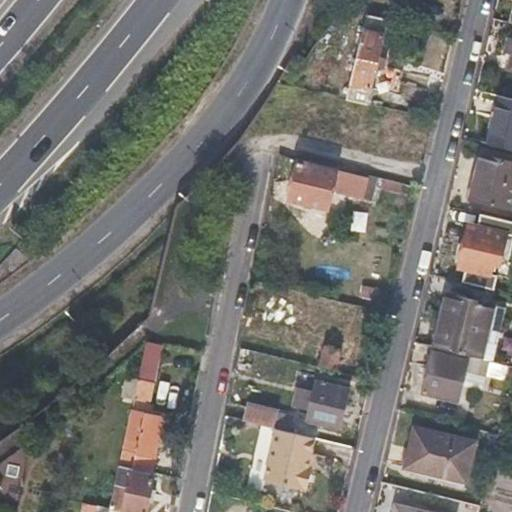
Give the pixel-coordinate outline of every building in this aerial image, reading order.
[(369,0),(366,15),(387,20),(391,0),(369,0)] [(371,86),(387,20),(366,15),(347,100),(352,101),(378,107),(387,109),(392,91),(371,86)] [(393,89),(389,109),(407,113),(411,94),(393,89)] [(511,98),(500,95),(488,144),(511,149),(511,98)] [(352,101),(350,109),(376,115),(378,107),(352,101)] [(511,208),(511,204),(511,162),(480,155),(470,198),(511,208)] [(362,176),(299,160),(288,201),(327,210),(332,191),(357,197),(362,176)] [(374,175),(371,189),(386,192),(389,178),(374,175)] [(356,211),(353,231),(368,233),(371,213),(356,211)] [(499,267),(507,235),(469,226),(458,270),(491,278),(495,266),(499,267)] [(349,279),(351,262),(318,258),(316,275),(349,279)] [(447,295),(434,348),(470,357),(480,360),(493,307),(447,295)] [(324,345),(323,369),(343,370),(344,346),(324,345)] [(487,376),(490,362),(480,360),(470,357),(468,362),(433,353),(423,393),(459,402),(466,371),(487,376)] [(154,383),(139,379),(135,400),(150,403),(154,383)] [(305,419),(319,422),(328,384),(313,381),(311,392),(295,389),(292,407),(307,410),(305,419)] [(329,384),(321,423),(340,427),(348,389),(329,384)] [(276,429),(290,432),(293,417),(247,406),(244,421),(276,429)] [(132,412),(121,465),(133,468),(153,472),(164,419),(132,412)] [(314,438),(290,432),(276,429),(266,479),(303,488),(303,486),(308,487),(312,467),(308,466),(314,438)] [(465,484),(475,444),(415,429),(405,469),(465,484)] [(132,474),(133,468),(121,465),(111,508),(130,511),(145,511),(153,479),(132,474)]
